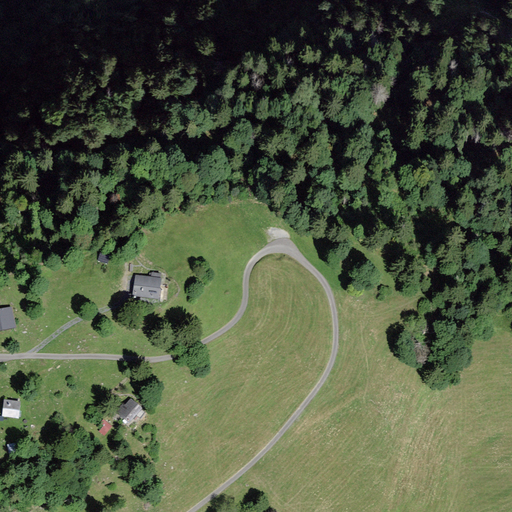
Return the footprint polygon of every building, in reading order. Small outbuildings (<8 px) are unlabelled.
[(154,298),(155,289),(159,290),(161,275),(152,274),(151,279),(136,277),(134,295),(154,298)] [(0,314),(0,328),(13,326),(10,313),(0,314)] [(5,401),(3,416),(18,418),(20,403),(5,401)] [(136,415),(140,419),(146,413),(131,401),(126,407),(123,405),(116,412),(129,423),(136,415)] [(104,434),(111,426),(103,421),(102,423),(105,426),(101,431),(104,434)]
